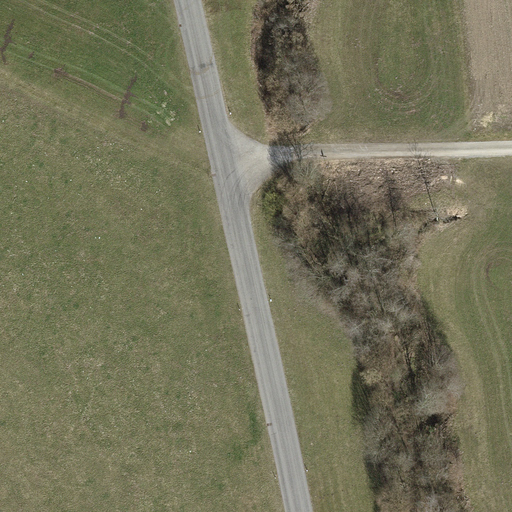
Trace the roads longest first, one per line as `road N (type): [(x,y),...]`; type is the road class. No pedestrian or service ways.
road 1 (tertiary): [(189,0),(297,511)]
road 2 (track): [(227,161),(511,149)]
